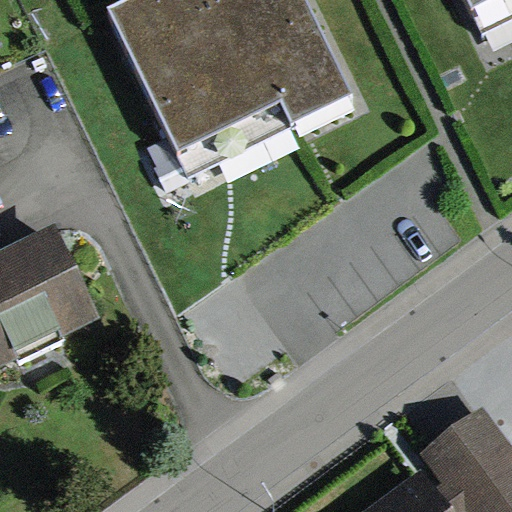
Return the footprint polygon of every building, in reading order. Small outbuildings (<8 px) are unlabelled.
[(146,0),(108,20),(189,181),(347,101),(296,0),(146,0)] [(511,0),(468,0),(484,32),(511,18),(511,0)] [(51,234),(0,259),(0,378),(98,329),(51,234)] [(511,511),(511,448),(486,411),(422,455),(459,511),(511,511)] [(446,511),(421,475),(365,511),(446,511)]
